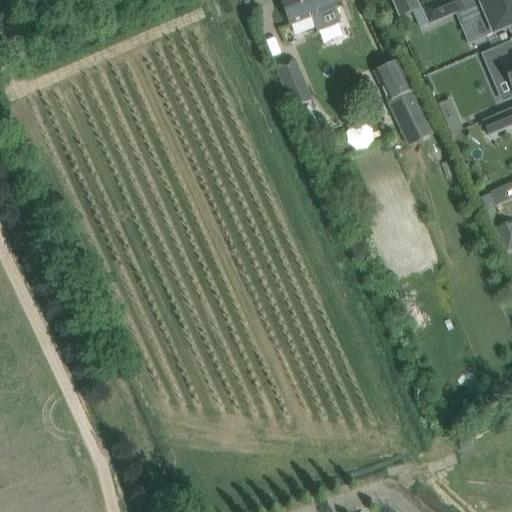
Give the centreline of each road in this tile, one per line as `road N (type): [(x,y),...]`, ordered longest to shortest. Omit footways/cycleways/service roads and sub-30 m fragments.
road 1 (track): [(0,243),(109,481),(114,511)]
road 2 (track): [(476,511),(428,468),(308,511)]
road 3 (residential): [(0,54),(127,0)]
